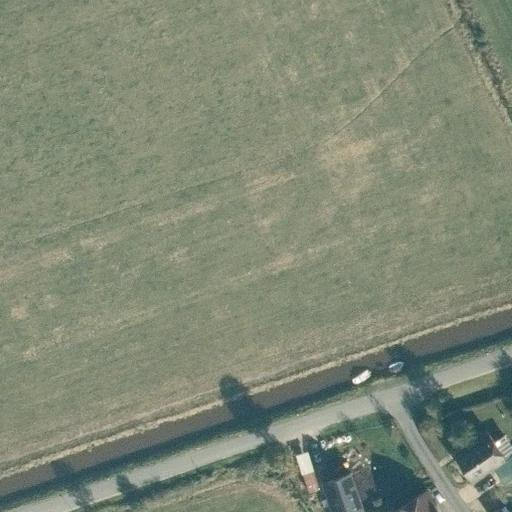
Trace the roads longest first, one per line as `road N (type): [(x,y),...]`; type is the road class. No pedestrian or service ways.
road 1 (tertiary): [(385,397),(26,511)]
road 2 (residential): [(385,397),(465,511)]
road 3 (tertiary): [(511,355),(385,397)]
